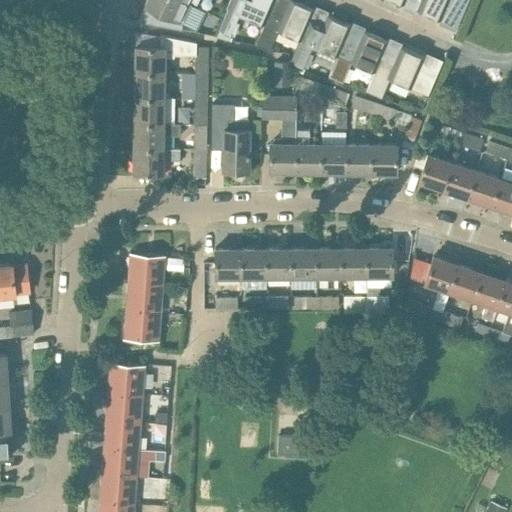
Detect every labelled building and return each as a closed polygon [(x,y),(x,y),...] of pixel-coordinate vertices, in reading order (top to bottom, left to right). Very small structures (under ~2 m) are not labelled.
[(146,0),(145,5),(162,13),(157,24),(182,29),(183,24),(192,4),(183,0),(146,0)] [(271,7),(272,7),(274,0),(229,0),(227,7),(228,8),(219,28),(233,34),(242,14),(264,23),(271,7)] [(271,7),(264,23),(265,23),(256,44),(270,50),(279,29),(301,39),(308,23),(315,8),(295,0),(289,0),(284,13),(272,7),(271,7)] [(420,0),(417,9),(440,19),(446,4),(463,11),(468,0),(420,0)] [(344,38),(345,39),(351,24),(327,14),(321,29),(308,23),(301,39),(292,60),(306,66),(315,45),(337,55),(344,38)] [(344,38),(337,55),(338,55),(329,76),(343,82),(352,61),(374,71),(381,54),(382,54),(388,40),(364,30),(358,44),(345,39),(344,38)] [(207,46),(196,45),(196,41),(159,35),(160,45),(135,45),(135,70),(164,71),(165,57),(173,57),(173,55),(195,56),(194,72),(207,72),(207,46)] [(418,71),(425,56),(401,45),(394,60),(382,55),(382,54),(381,54),(374,71),(375,71),(366,90),(382,96),(390,77),(411,87),(413,83),(429,90),(435,78),(418,71)] [(289,60),(273,60),(273,84),(290,84),(289,60)] [(134,95),(174,96),(164,95),(164,71),(135,70),(134,95)] [(206,97),(207,72),(194,72),(194,97),(206,97)] [(321,95),(324,84),(296,74),(292,86),(321,96),(321,95)] [(321,95),(321,96),(345,104),(349,92),(324,84),(321,95)] [(261,94),(261,117),(296,118),(297,94),(261,94)] [(372,113),(376,101),(354,94),(350,106),(372,113)] [(134,121),(173,122),(174,96),(134,95),(134,121)] [(206,122),(206,97),(194,97),(194,122),(206,122)] [(372,113),(393,120),(397,109),(376,101),(372,113)] [(248,169),(249,128),(249,119),(233,119),(233,102),(211,102),(211,132),(223,132),(222,169),(248,169)] [(411,115),(400,145),(411,149),(421,119),(411,115)] [(133,146),(163,146),(163,134),(179,134),(180,122),(173,122),(134,121),(133,146)] [(206,147),(206,122),(194,122),(193,147),(206,147)] [(458,142),(461,130),(441,124),(437,135),(458,142)] [(346,170),(346,143),(333,143),(334,129),(322,128),(322,142),(320,142),(320,170),(346,170)] [(296,142),(295,169),(320,170),(320,142),(309,142),(309,129),(296,129),(296,142)] [(461,130),(458,142),(479,149),(483,138),(461,130)] [(506,158),(510,146),(489,139),(485,151),(506,158)] [(295,169),(296,142),(270,142),(270,169),(295,169)] [(346,143),(346,170),(371,170),(371,143),(346,143)] [(371,143),(371,170),(396,171),(397,143),(371,143)] [(163,146),(133,146),(133,172),(163,172),(163,158),(179,159),(179,147),(163,147),(163,146)] [(205,177),(206,147),(193,147),(193,177),(205,177)] [(442,188),(451,161),(428,153),(419,180),(442,188)] [(451,161),(442,188),(467,196),(475,169),(451,161)] [(475,169),(467,196),(491,204),(500,177),(475,169)] [(511,180),(500,177),(491,204),(511,210),(511,180)] [(367,247),(368,275),(393,274),(393,246),(367,247)] [(264,248),(264,276),(290,276),(289,247),(264,248)] [(289,247),(290,276),(315,275),(315,247),(289,247)] [(342,275),(342,247),(315,247),(315,275),(342,275)] [(342,247),(342,275),(368,275),(367,247),(342,247)] [(215,276),(241,276),(241,248),(215,248),(215,276)] [(241,248),(241,276),(264,276),(264,248),(241,248)] [(128,282),(162,285),(164,256),(130,254),(128,282)] [(449,289),(458,263),(433,254),(431,262),(413,256),(410,276),(438,286),(432,306),(408,298),(404,309),(438,321),(442,310),(449,289)] [(0,264),(0,295),(15,294),(15,293),(29,291),(26,262),(12,263),(11,263),(0,264)] [(449,289),(472,297),(481,270),(458,263),(449,289)] [(481,270),(472,297),(485,302),(481,315),(492,319),(496,305),(505,279),(481,270)] [(188,275),(174,274),(173,285),(188,286),(188,275)] [(489,325),(485,338),(505,345),(510,333),(511,333),(511,280),(505,279),(496,305),(509,310),(501,330),(489,325)] [(128,282),(125,309),(159,312),(162,285),(128,282)] [(265,308),(265,296),(243,295),(243,308),(265,308)] [(316,307),(316,295),(294,295),(294,307),(316,307)] [(316,295),(316,307),(338,307),(338,295),(316,295)] [(368,307),(368,295),(344,295),(344,307),(368,307)] [(368,295),(368,307),(388,307),(388,295),(368,295)] [(215,296),(215,306),(215,308),(237,308),(237,296),(215,296)] [(265,296),(265,308),(287,308),(287,296),(265,296)] [(0,325),(0,338),(12,337),(11,336),(33,333),(31,308),(9,311),(10,325),(0,325)] [(157,340),(159,312),(125,309),(123,337),(157,340)] [(462,316),(443,310),(442,310),(438,321),(458,327),(462,316)] [(485,338),(489,325),(479,321),(474,334),(485,338)] [(108,391),(142,394),(145,366),(110,363),(108,391)] [(0,404),(8,404),(6,379),(0,379),(0,404)] [(108,391),(106,418),(140,421),(142,394),(108,391)] [(0,404),(0,430),(10,429),(8,404),(0,404)] [(106,418),(103,446),(138,448),(140,421),(106,418)] [(10,429),(0,430),(0,468),(1,469),(0,461),(0,455),(12,455),(10,429)] [(277,434),(276,452),(296,453),(297,435),(277,434)] [(156,450),(138,448),(103,446),(101,473),(136,476),(147,476),(149,459),(155,460),(156,450)] [(101,473),(99,500),(134,503),(136,476),(101,473)] [(133,511),(134,503),(99,500),(98,511),(133,511)] [(490,500),(484,511),(505,511),(507,507),(490,500)]
